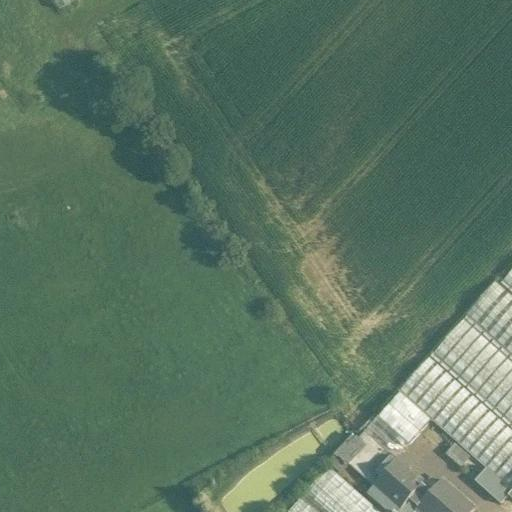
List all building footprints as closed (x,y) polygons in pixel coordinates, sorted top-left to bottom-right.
[(51,0),(58,12),(79,0),(51,0)] [(511,272),(501,285),(511,294),(511,272)] [(511,294),(501,285),(497,281),(467,316),(467,317),(511,359),(511,294)] [(511,359),(467,317),(430,358),(511,430),(511,359)] [(511,430),(430,358),(400,392),(401,393),(432,421),(490,472),(511,492),(511,430)] [(432,421),(401,393),(379,418),(410,446),(432,421)] [(410,446),(379,418),(358,441),(364,447),(365,446),(390,468),(398,459),(399,459),(410,446)] [(354,437),(336,455),(348,466),(350,464),(350,463),(364,447),(358,441),(354,437)] [(390,468),(365,446),(364,447),(350,463),(350,464),(374,486),(390,468)] [(348,466),(336,455),(329,462),(341,473),(348,466)] [(399,459),(398,459),(390,468),(374,486),(375,486),(402,511),(412,499),(425,483),(399,459)] [(378,511),(329,468),(290,511),(378,511)] [(511,493),(511,492),(490,472),(478,485),(501,505),(511,493)] [(473,511),(475,510),(442,481),(434,491),(425,483),(412,499),(426,511),(473,511)] [(426,511),(412,499),(402,511),(375,486),(368,493),(389,511),(426,511)]
